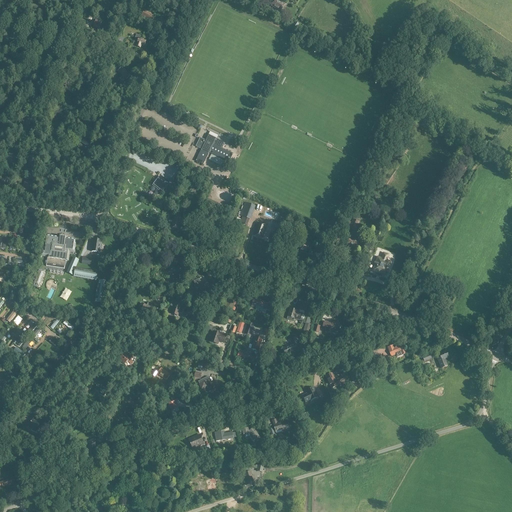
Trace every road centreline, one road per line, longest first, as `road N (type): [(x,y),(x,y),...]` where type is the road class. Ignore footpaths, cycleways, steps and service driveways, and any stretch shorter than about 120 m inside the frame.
road 1 (unclassified): [(1,511),(414,318)]
road 2 (unclassified): [(194,511),(464,425),(485,400),(492,354)]
road 3 (tertiary): [(414,318),(102,219)]
road 4 (track): [(0,445),(18,406),(54,406),(97,348),(140,231)]
road 5 (unclassified): [(102,219),(184,0)]
road 6 (track): [(279,382),(109,325)]
